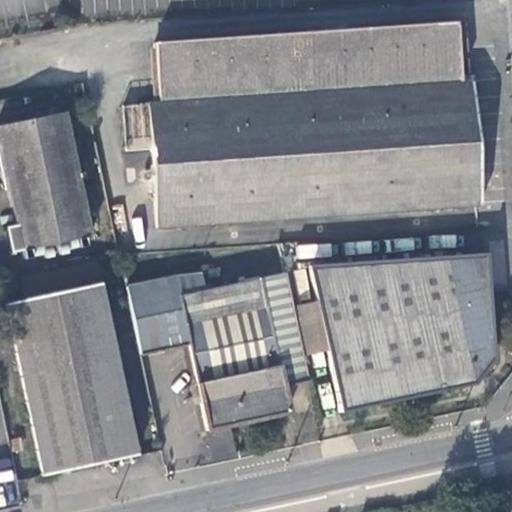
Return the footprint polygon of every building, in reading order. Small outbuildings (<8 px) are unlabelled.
[(158,78),(458,58),(456,22),(156,43),(158,78)] [(460,82),(458,58),(158,78),(159,103),(122,105),(126,167),(151,166),(153,200),(142,201),(143,227),(480,205),(471,81),(460,82)] [(4,228),(9,251),(89,235),(62,112),(0,126),(0,146),(17,225),(4,228)] [(474,231),(458,232),(460,256),(476,255),(474,231)] [(308,266),(315,302),(325,351),(338,412),(472,383),(486,364),(490,358),(483,255),(476,255),(460,256),(308,266)] [(42,272),(43,273),(47,292),(100,281),(96,260),(42,272)] [(280,387),(306,381),(284,272),(204,290),(200,271),(124,285),(138,355),(187,345),(205,429),(237,422),(286,412),(280,387)] [(47,292),(43,273),(19,278),(23,297),(47,292)] [(4,303),(40,474),(92,464),(134,455),(99,283),(4,303)] [(325,351),(315,302),(293,306),(303,356),(325,351)]
